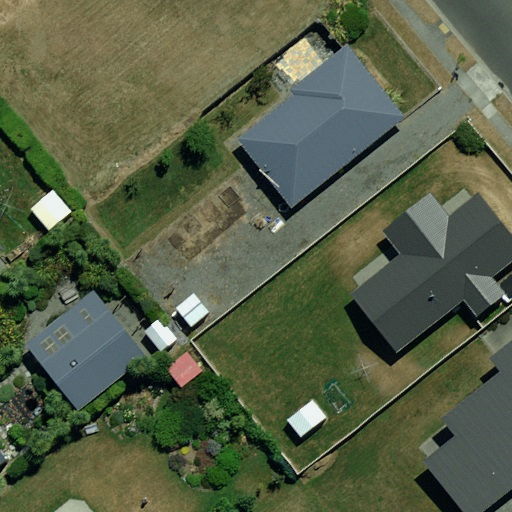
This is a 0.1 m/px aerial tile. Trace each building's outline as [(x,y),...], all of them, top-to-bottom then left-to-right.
[(342,53),(236,134),(286,199),(392,117),(342,53)] [(388,261),(345,294),(390,351),(511,254),(511,230),(478,188),(447,213),(430,192),(370,239),(388,261)] [(0,248),(12,240),(0,223),(0,248)] [(100,294),(12,357),(52,413),(140,350),(100,294)] [(511,355),(430,423),(449,446),(419,472),(452,511),(471,511),(511,478),(511,355)]
